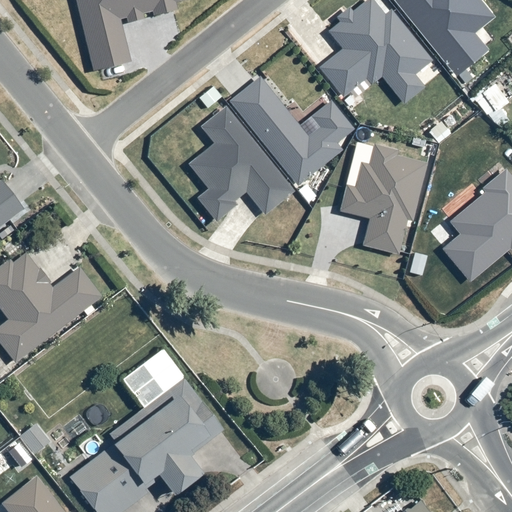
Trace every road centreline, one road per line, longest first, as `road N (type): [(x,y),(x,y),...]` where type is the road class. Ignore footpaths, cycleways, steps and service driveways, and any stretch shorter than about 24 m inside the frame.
road 1 (residential): [(79,149),(140,229),(191,274),(356,317),(396,344),(411,368)]
road 2 (residential): [(265,0),(79,149)]
road 3 (tertiary): [(276,511),(403,415)]
road 4 (residential): [(0,50),(79,149)]
